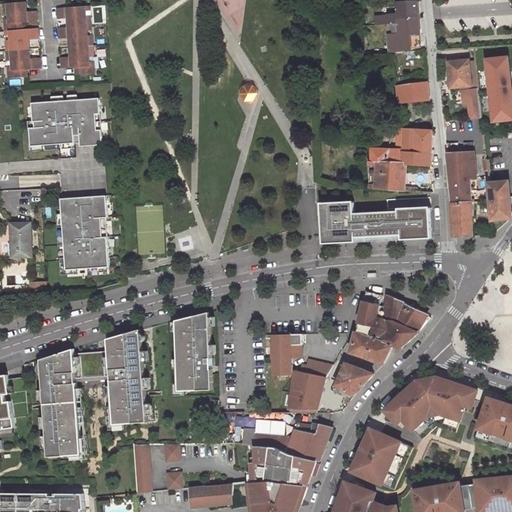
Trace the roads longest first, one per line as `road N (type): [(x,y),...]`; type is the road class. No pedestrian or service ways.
road 1 (unclassified): [(0,349),(244,280),(339,265),(449,262)]
road 2 (residential): [(425,0),(449,262)]
road 3 (residential): [(317,511),(355,427),(428,349)]
road 4 (unknown): [(402,434),(301,419),(223,420)]
road 5 (unknown): [(319,504),(152,508)]
road 6 (unknown): [(32,338),(29,465)]
